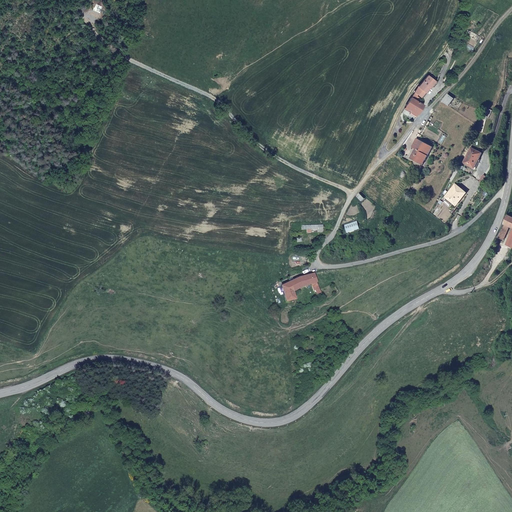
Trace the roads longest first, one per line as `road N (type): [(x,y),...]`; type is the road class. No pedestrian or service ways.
road 1 (secondary): [(508,187),(484,253),(376,333),(285,421),(243,419),(191,384),(118,359),(77,364),(0,394)]
road 2 (unclassified): [(508,187),(469,224),(434,242),(349,266),(323,268),(316,257),(375,166),(511,10)]
road 3 (track): [(352,197),(252,141),(211,96),(120,56),(76,0)]
